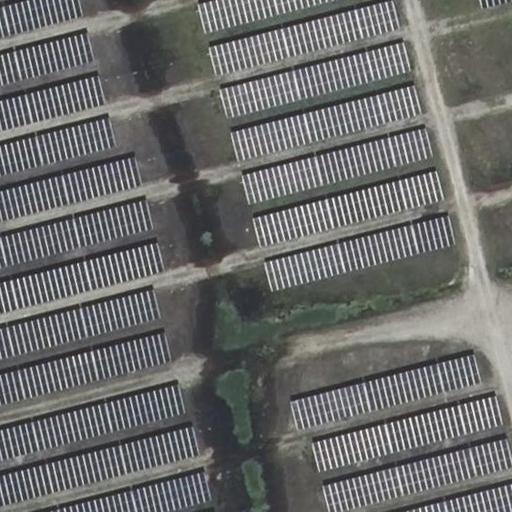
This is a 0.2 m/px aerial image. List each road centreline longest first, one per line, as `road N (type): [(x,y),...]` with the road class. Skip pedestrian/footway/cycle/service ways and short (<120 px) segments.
road 1 (track): [(511,98),(0,230)]
road 2 (track): [(511,8),(0,140)]
road 3 (track): [(511,191),(0,322)]
road 4 (track): [(511,380),(1,511)]
road 5 (track): [(0,415),(238,354),(511,310)]
road 6 (track): [(511,387),(407,0)]
road 7 (track): [(194,0),(0,49)]
road 8 (track): [(511,474),(367,511)]
